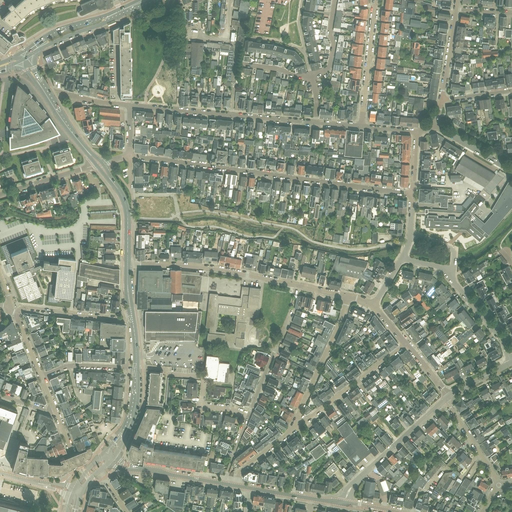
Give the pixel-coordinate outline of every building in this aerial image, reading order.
[(40,5),(41,7),(43,6),(46,5),(45,3),(48,2),(47,0),(21,0),(15,6),(14,6),(15,3),(13,1),(8,6),(6,7),(8,10),(10,9),(11,10),(2,18),(14,28),(16,26),(16,25),(14,24),(19,20),(21,21),(25,17),(23,16),(28,11),(30,13),(35,10),(34,8),(40,5)] [(93,0),(90,0),(80,5),(82,9),(80,10),(79,11),(79,12),(79,13),(79,14),(80,14),(80,15),(81,15),(82,15),(89,12),(97,8),(98,8),(93,0)] [(104,9),(106,8),(103,0),(93,0),(98,8),(97,8),(98,9),(100,8),(100,9),(104,8),(104,9)] [(103,0),(106,8),(107,9),(113,6),(111,0),(103,0)] [(234,11),(233,17),(241,18),(247,19),(250,1),(245,0),(244,0),(241,0),(239,12),(234,11)] [(404,13),(412,15),(413,10),(407,9),(408,7),(408,2),(408,1),(406,0),(405,0),(405,5),(404,12),(404,13)] [(451,2),(446,2),(436,1),(436,4),(439,4),(439,8),(451,9),(451,2)] [(398,4),(393,4),(386,3),(385,8),(392,9),(392,7),(399,8),(399,11),(401,11),(403,11),(404,12),(405,5),(401,4),(398,4)] [(450,13),(445,13),(439,12),(437,11),(436,15),(439,15),(438,18),(449,20),(450,13)] [(412,16),(412,15),(404,13),(403,18),(403,24),(427,28),(428,24),(423,23),(420,23),(421,21),(421,20),(411,19),(412,16)] [(473,17),(461,15),(460,22),(468,23),(468,25),(471,25),(473,17)] [(233,20),(232,25),(240,26),(238,34),(244,35),(246,23),(240,22),(241,21),(233,20)] [(119,28),(119,27),(115,28),(112,30),(112,31),(113,31),(113,43),(119,43),(120,97),(131,97),(131,90),(129,90),(129,87),(131,87),(131,80),(129,80),(129,77),(131,77),(131,70),(130,70),(129,70),(128,67),(131,67),(130,60),(130,61),(128,61),(128,58),(130,58),(130,51),(128,51),(128,48),(130,48),(130,41),(128,41),(128,38),(130,38),(130,26),(131,26),(131,22),(127,23),(123,25),(123,28),(121,28),(119,28)] [(448,24),(443,24),(440,23),(440,26),(434,25),(433,29),(439,30),(439,31),(447,32),(448,24)] [(466,30),(466,27),(458,26),(457,32),(469,34),(469,35),(472,35),(473,31),(466,30)] [(105,48),(104,50),(107,49),(106,43),(108,42),(106,39),(108,38),(108,31),(106,32),(106,31),(99,34),(103,44),(105,48)] [(19,37),(17,32),(12,35),(13,38),(11,42),(0,32),(0,50),(3,53),(9,47),(23,41),(24,40),(24,39),(25,39),(25,38),(24,38),(24,37),(24,36),(23,36),(22,36),(21,36),(19,37)] [(103,51),(104,50),(105,48),(103,44),(99,34),(95,36),(97,40),(99,46),(101,45),(103,51)] [(97,43),(96,41),(94,36),(90,38),(95,49),(95,54),(98,52),(95,45),(97,43)] [(445,46),(446,40),(429,37),(429,39),(437,41),(437,44),(445,46)] [(95,58),(95,54),(95,49),(90,38),(85,40),(88,47),(91,46),(92,50),(93,58),(95,58)] [(87,47),(86,44),(84,39),(79,41),(85,56),(88,54),(85,48),(87,47)] [(464,41),(461,40),(456,39),(455,46),(467,48),(468,45),(463,44),(464,41)] [(83,57),(85,56),(79,41),(73,44),(76,51),(80,49),(83,57)] [(185,51),(186,51),(191,51),(191,57),(191,66),(198,67),(202,67),(204,44),(192,42),(192,43),(179,43),(178,51),(185,51)] [(231,45),(230,45),(207,42),(207,46),(212,47),(221,48),(230,49),(226,80),(230,81),(232,69),(233,61),(234,49),(234,48),(234,47),(233,47),(233,46),(232,46),(232,45),(231,45)] [(75,51),(74,49),(72,44),(66,47),(67,48),(70,56),(70,55),(72,55),(73,56),(76,55),(75,51)] [(72,58),(70,55),(70,56),(67,48),(61,50),(65,59),(67,58),(68,60),(72,58)] [(483,53),(484,58),(489,57),(498,56),(498,51),(492,52),(491,50),(483,49),(483,53)] [(59,50),(51,53),(54,61),(55,61),(58,60),(59,64),(64,62),(61,54),(59,51),(59,50)] [(299,56),(295,52),(290,50),(287,58),(290,59),(291,58),(293,61),(299,56)] [(56,65),(57,65),(55,61),(54,61),(51,53),(46,55),(46,57),(45,57),(49,68),(53,66),(56,72),(59,70),(56,65)] [(442,66),(443,60),(434,58),(434,62),(425,61),(425,56),(415,55),(414,62),(420,63),(442,66)] [(305,65),(305,64),(304,65),(303,59),(299,56),(293,61),(296,63),(294,64),(295,67),(305,65)] [(320,61),(312,63),(311,63),(312,69),(322,67),(320,61)] [(471,67),(471,64),(461,62),(461,63),(455,62),(455,65),(454,66),(454,67),(454,68),(454,69),(459,69),(459,72),(463,72),(465,72),(468,73),(468,71),(468,72),(465,71),(465,69),(466,69),(466,67),(470,67),(469,71),(471,71),(471,67)] [(441,72),(442,66),(420,63),(420,65),(433,67),(432,71),(441,72)] [(306,71),(305,65),(295,67),(296,73),(306,71)] [(499,87),(498,75),(497,68),(493,68),(495,78),(494,78),(495,79),(491,80),(492,88),(499,87)] [(264,71),(263,75),(262,78),(268,79),(268,75),(271,75),(271,71),(264,71)] [(465,72),(463,72),(459,72),(459,74),(454,73),(453,77),(452,77),(452,80),(452,81),(458,82),(459,77),(463,78),(463,75),(465,76),(465,72)] [(90,95),(88,75),(82,74),(82,77),(81,77),(81,79),(80,79),(80,84),(78,84),(78,92),(90,95)] [(405,82),(404,88),(419,90),(425,91),(437,93),(438,87),(430,86),(430,89),(423,88),(423,86),(417,86),(417,83),(409,82),(409,75),(397,74),(396,81),(405,82)] [(421,76),(420,81),(431,82),(430,82),(431,82),(430,86),(438,87),(439,79),(421,76)] [(470,90),(470,84),(469,81),(467,81),(467,84),(466,84),(466,88),(460,87),(460,84),(452,83),(452,84),(451,84),(451,85),(451,86),(451,89),(465,91),(465,90),(470,90)] [(7,134),(7,137),(10,137),(10,148),(20,145),(21,148),(29,145),(28,143),(35,142),(35,143),(39,142),(39,140),(45,138),(45,140),(49,139),(49,137),(59,133),(49,117),(41,108),(34,100),(27,93),(17,84),(16,89),(14,94),(12,94),(11,98),(13,98),(12,105),(11,105),(10,109),(12,109),(11,115),(9,115),(9,119),(10,119),(10,127),(10,128),(7,128),(7,134)] [(101,98),(104,86),(102,85),(101,90),(98,89),(96,97),(101,98)] [(395,88),(392,88),(387,87),(386,94),(386,95),(394,96),(395,88)] [(291,103),(292,94),(293,90),(288,89),(287,100),(289,100),(288,107),(285,106),(283,115),(289,115),(291,103)] [(436,99),(437,93),(425,91),(419,90),(419,94),(424,94),(429,94),(429,98),(436,99)] [(239,101),(238,107),(241,108),(242,109),(243,109),(244,108),(245,108),(246,97),(247,97),(247,93),(246,93),(245,92),(243,92),(242,92),(239,92),(239,97),(240,97),(239,101)] [(305,98),(304,98),(303,108),(304,108),(303,114),(307,114),(308,114),(308,115),(309,115),(310,115),(310,114),(311,114),(312,108),(308,107),(308,99),(311,99),(312,93),(306,92),(305,98)] [(270,114),(271,105),(273,96),(273,95),(268,94),(267,100),(266,100),(266,105),(265,113),(270,114)] [(491,107),(490,104),(490,99),(483,100),(484,108),(489,108),(489,113),(491,112),(491,108),(491,107)] [(503,99),(496,100),(497,108),(502,107),(502,112),(508,111),(506,103),(504,103),(503,99)] [(352,118),(352,116),(356,116),(357,104),(354,104),(354,106),(351,105),(351,102),(348,101),(346,118),(349,118),(349,119),(351,119),(351,118),(352,118)] [(415,104),(414,110),(417,110),(424,111),(425,102),(421,101),(414,101),(414,104),(415,104)] [(400,116),(400,110),(401,110),(401,105),(397,104),(396,113),(393,112),(392,124),(399,125),(400,116)] [(476,115),(474,115),(473,112),(472,104),(465,105),(466,112),(467,121),(472,120),(473,124),(477,123),(476,115)] [(120,127),(119,110),(99,108),(99,122),(104,122),(104,125),(111,126),(114,126),(120,127)] [(84,112),(76,114),(77,119),(92,116),(90,111),(87,111),(84,112)] [(413,118),(412,126),(415,126),(418,127),(418,122),(419,118),(420,118),(421,111),(417,111),(416,118),(413,118)] [(91,119),(82,120),(85,132),(93,130),(93,129),(96,128),(95,123),(92,124),(91,119)] [(249,136),(250,130),(253,130),(254,122),(248,122),(248,125),(247,126),(247,129),(246,129),(245,135),(249,136)] [(263,123),(257,122),(257,130),(256,130),(255,136),(258,136),(259,131),(263,131),(263,123)] [(494,139),(498,139),(497,134),(501,133),(500,128),(500,125),(493,126),(494,131),(487,132),(488,139),(494,138),(494,139)] [(153,126),(153,128),(152,133),(162,134),(163,131),(156,130),(157,127),(153,126)] [(312,140),(312,143),(311,147),(315,148),(315,143),(315,142),(323,142),(323,141),(323,140),(324,138),(324,134),(319,134),(320,130),(319,130),(318,129),(317,129),(316,130),(313,129),(312,140)] [(92,137),(91,139),(91,140),(92,140),(96,143),(95,144),(97,145),(98,144),(99,145),(102,140),(105,135),(101,133),(102,132),(100,130),(99,132),(98,131),(94,137),(93,137),(92,137)] [(364,132),(360,131),(349,131),(349,132),(346,132),(344,156),(346,156),(350,156),(352,157),(355,157),(362,158),(362,155),(362,152),(364,132)] [(439,143),(442,142),(444,138),(437,134),(437,133),(430,135),(433,147),(439,146),(439,143)] [(151,146),(150,154),(157,155),(158,140),(159,137),(159,134),(156,134),(155,141),(156,141),(155,146),(151,146)] [(167,135),(162,134),(159,134),(159,137),(158,140),(157,155),(163,155),(164,148),(160,147),(161,142),(161,138),(167,138),(167,135)] [(116,135),(114,147),(114,148),(118,148),(118,147),(122,148),(124,139),(123,139),(123,136),(120,135),(120,136),(116,135)] [(405,142),(411,143),(411,136),(402,135),(399,135),(396,135),(395,142),(403,143),(405,142)] [(389,142),(387,142),(388,137),(382,136),(381,140),(381,144),(381,147),(389,148),(389,142)] [(172,157),(173,144),(174,140),(171,139),(170,148),(166,148),(165,156),(172,157)] [(216,155),(217,151),(218,141),(215,141),(213,154),(209,154),(208,162),(212,162),(213,161),(215,162),(216,154),(216,155)] [(442,147),(440,150),(446,154),(448,151),(452,145),(446,141),(442,147)] [(233,143),(230,142),(228,154),(230,154),(229,162),(229,163),(236,164),(236,163),(237,155),(233,155),(233,150),(231,150),(231,148),(232,147),(233,143)] [(185,159),(187,146),(185,145),(184,150),(180,150),(179,158),(185,159)] [(453,155),(457,148),(452,145),(448,151),(453,155)] [(69,146),(52,151),(57,167),(73,162),(69,146)] [(258,159),(257,159),(256,165),(259,165),(259,166),(265,167),(266,159),(262,158),(263,153),(262,153),(262,149),(259,148),(258,152),(259,152),(258,159)] [(457,148),(453,155),(456,156),(455,159),(457,160),(453,165),(457,167),(461,160),(458,158),(462,151),(457,148)] [(457,167),(455,169),(466,176),(468,177),(471,179),(473,180),(475,181),(477,182),(480,184),(482,185),(485,187),(496,174),(464,155),(461,160),(457,167)] [(37,156),(21,161),(26,176),(42,171),(37,156)] [(364,158),(362,158),(355,157),(355,160),(355,161),(354,168),(353,172),(354,172),(353,181),(361,182),(361,177),(358,176),(359,172),(359,170),(360,170),(363,169),(364,165),(363,165),(364,158)] [(288,165),(287,172),(293,173),(295,166),(296,159),(293,159),(292,165),(288,165)] [(280,171),(281,172),(282,172),(283,171),(284,171),(285,161),(278,160),(277,170),(280,171)] [(135,177),(135,183),(146,183),(149,183),(149,175),(144,175),(144,163),(137,162),(135,163),(135,175),(135,177)] [(298,165),(297,169),(298,169),(298,173),(304,174),(305,166),(302,165),(302,164),(299,164),(299,165),(298,165)] [(340,172),(337,171),(336,179),(342,180),(344,170),(345,165),(341,165),(340,172)] [(353,172),(354,168),(350,168),(350,173),(345,172),(344,180),(351,181),(352,173),(353,174),(353,172)] [(190,178),(192,178),(193,178),(195,171),(194,170),(193,170),(192,170),(191,170),(188,170),(186,182),(189,182),(190,178)] [(205,184),(204,184),(204,180),(208,180),(209,172),(203,171),(201,185),(200,195),(203,195),(205,184)] [(216,193),(217,188),(218,182),(222,182),(223,174),(217,173),(214,193),(216,193)] [(238,176),(232,175),(230,192),(229,196),(231,197),(233,184),(237,184),(238,176)] [(242,185),(246,186),(247,177),(241,176),(240,185),(239,185),(238,191),(236,201),(240,202),(241,191),(242,185)] [(255,178),(249,177),(247,191),(251,192),(252,186),(254,186),(255,178)] [(73,194),(74,194),(76,201),(79,200),(77,193),(81,192),(81,191),(83,191),(83,188),(83,185),(82,185),(80,179),(78,180),(74,181),(73,182),(77,193),(73,194)] [(275,198),(276,198),(277,189),(280,190),(281,182),(275,181),(273,189),(272,189),(271,204),(274,204),(275,198)] [(438,218),(438,216),(428,215),(428,216),(427,218),(426,218),(426,227),(460,229),(463,229),(465,229),(466,230),(473,235),(480,241),(484,236),(483,235),(485,232),(489,235),(511,207),(511,182),(509,181),(491,211),(494,213),(485,224),(473,214),(479,207),(474,203),(460,219),(455,219),(455,217),(449,216),(449,218),(438,218)] [(290,183),(284,182),(283,187),(282,187),(281,196),(284,196),(285,191),(289,191),(290,183)] [(61,193),(62,197),(70,194),(66,183),(63,185),(62,184),(60,185),(59,186),(60,189),(59,189),(60,190),(61,193)] [(301,184),(294,183),(294,187),(293,187),(292,192),(293,192),(293,197),(295,197),(296,195),(300,195),(301,184)] [(307,186),(304,185),(303,190),(302,190),(301,198),(304,199),(305,194),(309,194),(310,186),(309,186),(309,185),(307,185),(307,186)] [(60,196),(58,196),(57,196),(55,188),(56,187),(54,186),(53,187),(49,188),(52,197),(54,202),(56,202),(56,203),(57,205),(60,204),(60,206),(63,205),(61,200),(60,196)] [(314,207),(316,196),(319,196),(320,188),(320,187),(319,187),(318,187),(317,187),(314,187),(313,195),(311,195),(309,206),(314,207)] [(54,202),(52,197),(49,188),(44,190),(47,199),(48,201),(48,204),(51,203),(51,204),(54,203),(54,202)] [(334,206),(334,204),(335,197),(337,198),(339,190),(332,189),(331,197),(332,197),(331,206),(334,206)] [(453,204),(448,204),(448,199),(452,199),(452,196),(448,196),(448,195),(432,195),(432,189),(420,189),(419,201),(441,202),(440,207),(447,207),(447,210),(452,210),(453,210),(453,204)] [(49,206),(48,204),(48,201),(47,199),(44,190),(40,191),(39,193),(42,204),(45,203),(46,207),(49,206)] [(346,202),(347,198),(348,191),(341,190),(341,195),(340,195),(339,201),(339,203),(342,203),(342,202),(346,202)] [(34,209),(35,209),(35,211),(36,210),(37,209),(36,206),(37,206),(37,204),(39,204),(36,192),(30,194),(31,197),(34,209)] [(77,206),(76,201),(74,194),(70,195),(71,196),(69,197),(70,201),(71,201),(73,208),(77,206)] [(35,211),(35,209),(34,209),(31,197),(21,200),(23,206),(27,205),(27,208),(25,208),(26,211),(30,211),(29,210),(31,209),(32,213),(36,212),(35,211)] [(384,199),(380,199),(380,198),(374,197),(373,209),(375,209),(376,209),(377,209),(377,208),(378,206),(380,207),(381,206),(383,206),(384,199)] [(103,233),(103,237),(99,237),(99,240),(102,240),(102,243),(112,243),(112,240),(115,240),(115,233),(103,233)] [(177,244),(176,256),(181,256),(181,250),(181,242),(184,242),(185,235),(182,235),(182,239),(180,239),(180,244),(177,244)] [(1,246),(1,247),(6,259),(7,261),(8,263),(8,264),(9,266),(8,267),(9,267),(10,270),(11,271),(11,272),(12,275),(13,275),(13,276),(30,269),(34,280),(35,280),(37,279),(35,274),(37,274),(36,269),(35,267),(36,267),(36,266),(34,263),(36,262),(33,257),(36,256),(28,236),(2,246),(1,246)] [(102,248),(102,252),(102,254),(108,254),(109,251),(115,251),(115,245),(106,244),(106,248),(102,248)] [(165,251),(165,252),(161,252),(161,249),(158,249),(157,249),(157,254),(157,255),(161,255),(160,260),(169,260),(169,249),(167,249),(167,250),(166,250),(165,251)] [(269,259),(270,251),(267,250),(265,259),(264,258),(263,264),(260,264),(259,272),(265,273),(267,265),(266,265),(267,259),(269,259)] [(313,268),(310,267),(308,277),(315,278),(316,272),(321,273),(323,263),(324,260),(325,253),(319,252),(317,260),(319,261),(319,262),(318,267),(314,266),(313,268)] [(252,258),(248,257),(246,266),(252,267),(253,261),(257,262),(258,255),(253,254),(252,258)] [(98,263),(102,263),(108,265),(108,261),(115,261),(115,255),(105,255),(105,256),(104,256),(103,257),(103,259),(98,259),(98,263)] [(273,275),(276,260),(277,256),(275,256),(273,266),(269,265),(267,273),(273,275)] [(362,277),(363,274),(364,271),(368,263),(337,256),(331,272),(337,273),(341,274),(341,275),(343,275),(361,279),(362,277)] [(36,267),(35,267),(36,269),(40,267),(42,268),(57,269),(56,284),(55,291),(49,290),(49,296),(48,302),(60,303),(60,297),(71,299),(76,260),(59,258),(58,263),(53,263),(49,262),(49,261),(45,261),(43,261),(43,265),(40,265),(36,266),(36,267)] [(364,271),(363,274),(368,277),(373,281),(375,278),(378,280),(384,269),(381,267),(384,263),(377,259),(374,263),(375,264),(378,266),(376,269),(373,273),(372,276),(370,274),(364,271)] [(86,277),(87,277),(88,278),(119,284),(120,269),(113,269),(80,262),(79,275),(86,277)] [(292,279),(295,266),(295,265),(293,265),(293,263),(290,262),(288,269),(286,277),(292,279)] [(463,273),(465,278),(483,267),(485,266),(484,263),(479,266),(478,265),(470,271),(469,269),(463,273)] [(308,277),(310,267),(304,266),(301,275),(308,277)] [(506,284),(511,281),(511,280),(511,279),(511,278),(511,274),(510,270),(510,269),(509,267),(508,267),(508,266),(502,269),(508,280),(505,282),(506,284)] [(483,267),(465,278),(466,280),(466,281),(466,282),(467,282),(468,282),(468,283),(475,279),(477,278),(481,275),(479,273),(485,270),(483,267)] [(13,276),(12,276),(14,280),(14,281),(15,281),(15,280),(23,299),(27,298),(28,301),(41,295),(40,292),(39,290),(41,289),(40,285),(38,286),(35,280),(34,280),(30,269),(13,276)] [(139,273),(139,290),(147,290),(181,293),(181,273),(181,270),(171,270),(171,271),(169,271),(169,270),(156,270),(142,270),(139,273)] [(411,284),(414,284),(415,279),(415,277),(413,276),(414,272),(405,271),(403,281),(411,282),(411,284)] [(424,284),(426,273),(420,272),(418,279),(422,279),(422,283),(424,284)] [(181,273),(181,293),(200,294),(201,292),(203,276),(203,275),(200,275),(181,273)] [(341,281),(343,275),(341,275),(341,274),(337,273),(336,280),(334,288),(340,289),(342,282),(341,281)] [(426,273),(424,284),(427,285),(429,285),(426,289),(428,291),(433,285),(434,285),(431,282),(431,281),(432,281),(433,274),(426,273)] [(363,274),(362,277),(366,280),(368,280),(362,290),(365,291),(369,294),(375,284),(372,282),(373,281),(368,277),(363,274)] [(415,279),(414,284),(413,288),(413,289),(416,289),(419,293),(421,296),(422,292),(422,291),(418,286),(419,280),(415,279)] [(482,298),(487,294),(482,284),(484,282),(483,280),(477,283),(478,285),(476,287),(482,298)] [(440,295),(447,289),(446,289),(447,288),(446,286),(444,286),(442,284),(442,283),(436,288),(435,288),(435,287),(433,285),(428,291),(426,293),(430,296),(433,292),(437,298),(440,295)] [(230,298),(230,297),(218,295),(218,294),(210,293),(206,327),(210,327),(209,333),(208,333),(207,341),(224,343),(225,340),(236,341),(236,346),(244,347),(245,338),(246,332),(247,323),(246,323),(247,316),(254,317),(255,308),(258,309),(261,288),(250,287),(242,287),(241,299),(230,298)] [(413,297),(419,293),(416,289),(413,289),(413,288),(409,291),(412,297),(413,297)] [(438,309),(446,302),(445,300),(446,299),(451,294),(451,293),(450,292),(449,292),(447,289),(440,295),(437,298),(439,300),(439,302),(440,304),(438,305),(439,306),(437,307),(438,309)] [(138,307),(138,308),(172,308),(172,302),(176,302),(176,300),(181,300),(200,301),(200,294),(181,293),(147,290),(139,290),(138,290),(138,291),(138,307)] [(412,297),(409,291),(402,296),(405,301),(412,297)] [(492,310),(498,306),(492,296),(494,294),(493,292),(487,294),(482,298),(487,295),(488,297),(486,299),(492,310)] [(77,309),(84,310),(84,301),(85,302),(86,294),(82,293),(81,301),(78,301),(77,309)] [(100,303),(99,311),(105,312),(106,307),(110,307),(111,300),(111,295),(109,295),(108,300),(105,299),(104,303),(100,303)] [(112,300),(111,310),(118,311),(119,300),(118,300),(119,295),(116,295),(116,300),(112,300)] [(295,308),(299,309),(299,305),(305,306),(307,297),(300,296),(299,300),(296,300),(295,308)] [(307,297),(305,306),(310,307),(309,312),(313,312),(314,305),(312,305),(313,299),(307,297)] [(452,313),(456,310),(455,310),(457,309),(456,307),(459,304),(455,299),(448,305),(449,307),(450,306),(453,309),(451,311),(452,313)] [(317,306),(314,305),(313,312),(317,313),(318,309),(323,310),(325,301),(318,300),(317,306)] [(398,306),(402,303),(400,300),(392,307),(390,304),(383,309),(387,314),(398,306)] [(325,301),(323,310),(322,313),(335,315),(337,310),(333,309),(330,309),(331,307),(332,303),(325,301)] [(391,319),(398,314),(396,311),(401,307),(402,308),(409,303),(407,301),(405,302),(402,303),(398,306),(387,314),(391,319)] [(502,322),(508,318),(502,308),(504,306),(503,304),(498,306),(492,310),(497,307),(498,309),(496,311),(500,318),(499,319),(500,321),(501,321),(502,322)] [(356,319),(360,310),(355,308),(352,314),(355,316),(354,319),(356,319)] [(405,317),(399,321),(403,327),(412,320),(410,318),(414,315),(411,309),(403,315),(405,317)] [(468,315),(468,316),(469,315),(464,309),(458,314),(463,320),(468,315)] [(360,310),(356,319),(358,320),(359,318),(363,319),(366,313),(360,310)] [(202,311),(198,311),(142,311),(146,311),(146,340),(194,341),(195,341),(199,341),(202,311)] [(40,315),(24,313),(23,314),(27,324),(30,323),(32,326),(42,322),(41,318),(34,320),(33,318),(33,317),(37,317),(37,316),(40,317),(40,315)] [(379,321),(378,320),(378,319),(375,315),(374,315),(374,316),(370,322),(371,324),(368,326),(370,329),(379,321)] [(467,331),(469,329),(472,327),(471,326),(475,323),(473,319),(472,320),(468,316),(468,315),(463,320),(467,325),(464,327),(467,331)] [(511,334),(511,333),(511,319),(511,320),(511,319),(511,316),(508,318),(502,322),(507,319),(509,322),(506,323),(511,334)] [(70,321),(70,318),(57,317),(56,324),(62,325),(61,331),(68,332),(70,321)] [(70,329),(69,335),(73,335),(74,330),(76,330),(77,323),(78,323),(78,319),(71,318),(70,329)] [(306,323),(303,322),(294,318),(292,322),(304,326),(306,323)] [(347,318),(345,323),(355,328),(356,326),(353,324),(354,323),(356,324),(358,325),(360,322),(354,319),(353,321),(347,318)] [(77,323),(76,330),(79,330),(78,335),(83,335),(84,320),(78,319),(78,323),(77,323)] [(5,334),(16,330),(13,321),(11,320),(0,329),(0,336),(1,336),(5,334)] [(333,329),(335,325),(325,320),(323,325),(326,326),(333,329)] [(27,324),(30,332),(37,329),(36,327),(43,324),(45,323),(45,321),(42,322),(32,326),(30,323),(27,324)] [(373,333),(382,325),(381,324),(381,323),(380,321),(379,322),(379,321),(370,329),(371,331),(373,333)] [(99,328),(100,329),(99,336),(106,337),(106,336),(109,337),(123,337),(123,335),(125,335),(125,324),(100,322),(99,328)] [(409,334),(420,325),(419,323),(414,327),(412,324),(406,329),(409,334)] [(326,326),(323,325),(320,324),(319,326),(317,326),(317,327),(321,329),(331,334),(333,329),(326,326)] [(379,334),(386,329),(385,329),(385,328),(384,326),(383,327),(382,325),(373,333),(374,334),(378,332),(379,334)] [(412,338),(419,333),(417,330),(422,327),(420,325),(409,334),(412,338)] [(290,327),(288,331),(298,336),(300,331),(290,327)] [(317,327),(316,327),(315,330),(320,332),(319,334),(329,338),(331,334),(321,329),(317,327)] [(349,334),(350,331),(343,327),(340,333),(348,336),(350,337),(351,336),(349,334)] [(33,339),(41,336),(40,332),(44,330),(43,328),(39,330),(30,333),(33,339)] [(439,338),(444,334),(440,328),(434,332),(439,338)] [(480,341),(484,338),(482,337),(485,334),(482,330),(481,328),(480,328),(474,333),(477,336),(476,337),(480,341)] [(427,334),(425,331),(424,329),(419,333),(412,338),(416,342),(427,334)] [(10,339),(19,335),(16,330),(5,334),(1,336),(2,338),(6,336),(7,339),(8,340),(10,339)] [(464,338),(466,341),(474,334),(472,331),(464,338)] [(316,338),(327,343),(329,338),(319,334),(314,332),(313,334),(317,336),(316,338)] [(347,338),(348,336),(340,333),(336,342),(341,344),(343,340),(345,341),(347,338)] [(380,337),(386,345),(391,351),(399,345),(390,334),(387,336),(385,333),(380,337)] [(445,343),(449,340),(444,334),(439,338),(444,344),(445,343)] [(7,347),(21,341),(19,335),(10,339),(8,340),(7,339),(5,341),(6,343),(6,344),(7,347)] [(449,340),(453,345),(459,341),(454,335),(449,340)] [(48,336),(46,337),(42,339),(41,336),(33,339),(35,344),(43,341),(49,339),(48,336)] [(299,341),(296,340),(286,336),(285,339),(298,345),(299,341)] [(123,337),(109,337),(109,342),(109,349),(124,350),(125,337),(123,337)] [(374,354),(379,360),(389,352),(384,346),(386,345),(380,337),(377,339),(376,340),(378,343),(377,343),(381,348),(374,354)] [(325,347),(327,343),(316,338),(314,343),(318,345),(318,344),(325,347)] [(423,352),(429,346),(427,344),(429,342),(427,339),(422,343),(423,344),(419,347),(421,349),(421,350),(422,351),(423,352)] [(449,348),(453,345),(449,340),(445,343),(449,348)] [(14,350),(23,347),(21,341),(7,347),(8,349),(12,347),(13,346),(14,350)] [(351,345),(350,343),(348,341),(342,347),(345,351),(349,349),(348,348),(351,345)] [(38,351),(50,346),(49,344),(45,346),(43,343),(36,346),(38,351)] [(314,343),(312,347),(323,352),(325,347),(318,344),(318,345),(314,343)] [(430,354),(431,354),(436,350),(434,348),(435,347),(433,344),(429,347),(429,346),(423,352),(423,353),(424,354),(425,354),(427,356),(430,354)] [(38,351),(40,357),(48,354),(46,350),(51,349),(50,346),(38,351)] [(321,357),(323,352),(312,347),(310,352),(314,354),(321,357)] [(376,359),(368,349),(367,350),(364,347),(361,348),(363,351),(372,362),(373,361),(373,362),(374,362),(376,360),(375,359),(376,359)] [(20,356),(26,353),(24,348),(11,353),(12,356),(13,359),(21,356),(20,356)] [(83,361),(124,363),(124,350),(112,349),(112,355),(105,354),(105,349),(95,349),(95,354),(88,354),(88,348),(83,348),(83,350),(83,361)] [(282,349),(280,354),(288,358),(290,353),(284,350),(282,349)] [(441,356),(432,363),(433,365),(433,366),(434,367),(435,368),(441,364),(439,361),(446,356),(446,357),(452,352),(450,349),(442,355),(440,356),(441,356)] [(499,356),(496,349),(489,353),(492,359),(493,359),(496,358),(496,357),(499,356)] [(412,365),(416,363),(406,350),(400,355),(406,363),(409,361),(412,365)] [(484,357),(485,357),(487,355),(484,350),(481,352),(482,353),(481,354),(482,358),(476,361),(479,366),(480,367),(482,365),(482,364),(487,362),(484,357)] [(253,359),(258,361),(257,364),(263,367),(264,363),(266,364),(269,357),(266,356),(267,353),(256,351),(253,359)] [(368,365),(372,362),(363,351),(361,352),(363,354),(361,356),(368,365)] [(20,365),(29,361),(26,353),(20,356),(21,356),(13,359),(14,361),(18,360),(20,365)] [(43,364),(51,361),(50,357),(54,356),(53,353),(48,355),(41,358),(43,364)] [(440,356),(442,355),(440,353),(436,356),(434,353),(428,358),(428,359),(429,361),(430,361),(432,363),(441,356),(440,356)] [(366,366),(363,362),(357,354),(355,356),(356,358),(356,359),(355,361),(357,363),(356,363),(362,370),(362,369),(363,369),(365,368),(365,367),(366,366)] [(214,378),(213,381),(227,382),(228,371),(229,371),(230,364),(219,362),(220,356),(207,355),(205,377),(214,378)] [(316,366),(318,361),(308,356),(307,359),(310,361),(310,363),(309,363),(316,366)] [(332,356),(330,358),(332,361),(337,367),(340,365),(336,360),(332,356)] [(397,357),(397,358),(395,360),(404,371),(408,376),(410,374),(402,364),(404,363),(399,356),(399,357),(398,356),(397,357)] [(275,365),(284,369),(288,359),(285,358),(283,361),(277,359),(275,362),(276,362),(275,365)] [(467,362),(469,364),(464,367),(467,373),(475,368),(472,363),(474,362),(473,359),(467,362)] [(46,370),(58,365),(57,363),(55,363),(54,360),(51,361),(43,364),(46,370)] [(391,362),(391,363),(396,369),(398,368),(402,373),(404,371),(395,360),(393,361),(392,361),(391,362)] [(309,363),(310,363),(306,361),(305,364),(301,362),(300,364),(304,367),(304,366),(307,367),(307,368),(314,371),(316,366),(309,363)] [(306,368),(301,366),(294,363),(293,365),(305,371),(303,374),(311,378),(313,372),(306,369),(306,368)] [(394,370),(392,367),(389,363),(384,367),(393,378),(395,381),(398,379),(396,376),(395,377),(391,372),(394,370)] [(20,375),(21,375),(33,370),(31,366),(30,364),(21,368),(18,369),(20,375)] [(348,367),(356,378),(361,374),(356,367),(354,368),(351,364),(349,365),(348,367)] [(447,367),(446,364),(437,369),(439,372),(447,367)] [(280,379),(284,369),(275,365),(274,368),(273,368),(272,371),(278,374),(277,378),(280,379)] [(349,383),(346,379),(343,375),(341,377),(338,374),(334,369),(335,369),(332,365),(329,367),(331,369),(336,376),(344,386),(349,383)] [(351,381),(356,378),(348,367),(346,368),(349,372),(346,375),(351,381)] [(391,380),(393,378),(384,367),(379,371),(384,377),(387,375),(391,380)] [(254,374),(255,371),(248,368),(245,373),(250,375),(248,379),(257,382),(258,380),(259,380),(260,377),(259,377),(260,376),(254,374)] [(450,371),(454,378),(460,375),(456,368),(450,371)] [(334,382),(336,386),(340,390),(344,386),(336,376),(331,369),(328,372),(329,373),(333,377),(331,379),(334,382)] [(26,380),(35,376),(34,374),(33,370),(21,375),(23,379),(26,378),(26,380)] [(163,371),(161,371),(161,373),(149,372),(147,403),(163,405),(163,402),(159,402),(161,375),(163,375),(163,371)] [(448,382),(454,378),(450,371),(444,375),(448,382)] [(382,380),(380,377),(377,373),(371,377),(380,388),(381,389),(385,385),(387,388),(390,386),(385,380),(383,382),(381,380),(382,380)] [(52,385),(59,382),(58,379),(62,377),(61,374),(50,379),(50,380),(52,385)] [(310,379),(306,377),(303,376),(301,379),(296,377),(295,380),(307,385),(310,379)] [(9,392),(12,384),(7,382),(9,378),(6,377),(2,389),(9,392)] [(379,389),(380,388),(371,377),(363,384),(368,390),(367,391),(370,395),(373,393),(370,389),(375,385),(379,389)] [(275,381),(270,378),(267,384),(277,388),(278,383),(280,384),(282,381),(277,378),(275,381)] [(27,390),(39,385),(36,379),(28,382),(30,386),(26,388),(27,388),(27,390)] [(188,389),(197,390),(198,383),(191,382),(191,379),(184,379),(183,385),(188,386),(188,389)] [(256,385),(257,382),(248,379),(247,382),(242,381),(240,386),(247,389),(248,386),(255,388),(256,388),(257,385),(256,385)] [(64,387),(63,384),(65,383),(64,380),(59,382),(52,385),(54,391),(64,387)] [(305,391),(307,385),(295,380),(294,382),(299,384),(297,388),(305,391)] [(13,382),(12,384),(9,392),(14,394),(19,381),(17,381),(16,384),(13,382)] [(503,383),(501,384),(499,382),(492,386),(493,388),(491,389),(495,397),(500,394),(498,389),(502,387),(503,390),(506,397),(509,396),(507,391),(505,387),(503,383)] [(335,394),(332,390),(330,387),(326,383),(324,384),(326,386),(323,388),(324,391),(325,391),(329,398),(335,394)] [(427,391),(429,393),(434,398),(438,394),(433,389),(433,388),(433,387),(434,387),(432,384),(430,385),(427,388),(429,389),(427,391)] [(33,394),(41,391),(39,385),(27,390),(28,392),(31,390),(33,394)] [(56,396),(69,391),(67,386),(64,387),(54,391),(56,396)] [(402,390),(400,388),(399,386),(392,391),(396,396),(401,391),(402,390)] [(225,388),(221,387),(214,387),(214,390),(210,390),(209,396),(214,397),(214,398),(219,399),(219,397),(220,398),(220,394),(224,395),(225,388)] [(255,393),(247,390),(248,389),(243,388),(239,387),(238,389),(242,390),(241,393),(245,395),(253,398),(255,393)] [(275,391),(266,387),(264,393),(269,395),(268,398),(273,401),(276,396),(273,395),(275,391)] [(324,391),(323,388),(322,387),(320,388),(323,392),(319,395),(324,401),(329,398),(325,391),(324,391)] [(363,394),(361,391),(358,387),(353,391),(363,403),(365,402),(360,396),(363,394)] [(27,390),(27,388),(26,389),(22,388),(19,396),(26,398),(27,394),(28,394),(29,392),(28,392),(27,390)] [(304,394),(299,391),(292,388),(290,392),(295,394),(293,397),(300,401),(304,394)] [(498,402),(495,397),(493,394),(491,395),(487,388),(481,391),(482,394),(479,395),(481,399),(487,395),(489,399),(491,398),(494,404),(498,402)] [(197,397),(197,390),(188,389),(188,393),(183,393),(182,399),(189,399),(190,396),(197,397)] [(102,391),(96,390),(94,390),(94,395),(93,404),(86,409),(91,413),(95,414),(99,414),(101,414),(102,408),(103,396),(101,396),(101,394),(102,391)] [(59,402),(71,397),(69,391),(56,396),(59,402)] [(321,404),(323,402),(314,391),(313,394),(315,397),(311,400),(314,403),(315,402),(318,406),(319,405),(320,404),(321,404)] [(361,405),(363,403),(353,391),(349,394),(354,401),(357,399),(361,405)] [(32,394),(30,399),(44,405),(46,403),(42,393),(36,395),(32,394)] [(429,402),(434,398),(429,393),(424,397),(429,402)] [(511,394),(499,401),(501,404),(507,401),(507,400),(510,401),(511,399),(511,394)] [(266,404),(264,403),(267,397),(262,395),(258,403),(264,406),(266,404)] [(249,406),(251,402),(241,398),(235,396),(234,399),(242,402),(242,403),(249,406)] [(362,413),(351,400),(348,396),(343,399),(348,406),(350,404),(359,415),(362,413)] [(371,401),(375,407),(378,410),(390,401),(386,396),(378,402),(375,398),(371,401)] [(297,407),(300,401),(293,397),(291,401),(288,400),(287,402),(290,403),(289,406),(293,408),(294,405),(297,407)] [(471,400),(467,403),(465,404),(462,400),(456,404),(460,411),(468,405),(468,406),(470,408),(481,400),(479,397),(474,400),(473,400),(472,399),(471,400)] [(413,407),(409,403),(407,399),(404,401),(407,405),(408,407),(407,408),(409,411),(413,415),(416,419),(420,416),(420,415),(420,416),(413,408),(414,408),(413,407)] [(73,404),(73,402),(69,404),(67,400),(59,403),(61,409),(73,404)] [(193,407),(192,407),(192,404),(185,403),(186,400),(179,400),(179,404),(180,405),(183,405),(182,409),(183,409),(183,413),(189,411),(190,410),(192,410),(193,410),(193,407)] [(389,403),(394,410),(397,406),(392,400),(389,403)] [(429,408),(425,404),(423,401),(420,404),(416,400),(415,401),(424,412),(429,408)] [(61,409),(64,415),(72,411),(70,408),(77,405),(77,406),(79,406),(76,401),(73,402),(73,404),(61,409)] [(420,415),(424,412),(415,401),(413,402),(415,405),(413,407),(414,408),(413,408),(420,416),(420,415)] [(350,413),(347,408),(342,403),(340,405),(339,404),(338,405),(338,406),(337,407),(344,415),(346,414),(350,419),(353,416),(350,413)] [(7,440),(13,422),(15,418),(14,418),(17,410),(16,410),(14,409),(7,407),(6,407),(0,404),(0,448),(3,450),(4,448),(7,440)] [(255,409),(261,413),(264,409),(258,404),(255,409)] [(475,408),(474,406),(462,414),(463,416),(463,417),(464,418),(465,418),(465,419),(472,414),(470,412),(475,408)] [(202,454),(202,456),(200,456),(154,449),(155,443),(152,443),(155,424),(159,415),(160,416),(162,411),(159,410),(160,408),(146,407),(145,414),(130,447),(129,449),(129,452),(130,454),(131,457),(133,458),(133,459),(133,460),(144,462),(145,460),(147,460),(147,462),(156,463),(156,462),(162,462),(162,464),(171,466),(171,464),(177,465),(177,467),(186,468),(186,466),(192,467),(191,469),(198,470),(200,470),(203,470),(203,471),(204,471),(204,469),(206,457),(207,457),(207,455),(202,454)] [(338,415),(335,411),(332,407),(326,412),(330,418),(333,416),(334,418),(338,415)] [(372,415),(376,412),(378,410),(375,407),(369,411),(372,415)] [(292,417),(294,413),(283,408),(282,408),(282,409),(286,411),(284,414),(292,417)] [(255,410),(252,414),(259,418),(261,414),(255,410)] [(413,420),(410,416),(408,414),(405,410),(402,412),(404,414),(402,416),(409,424),(413,420)] [(372,415),(369,411),(367,412),(363,415),(367,420),(369,418),(372,415)] [(66,421),(82,414),(81,412),(74,414),(73,412),(64,415),(66,421)] [(199,427),(202,429),(203,425),(203,420),(200,420),(201,413),(194,412),(194,413),(193,413),(192,414),(191,416),(192,417),(194,417),(194,422),(200,422),(199,427)] [(372,415),(369,418),(373,422),(379,417),(376,412),(372,415)] [(498,412),(490,417),(492,421),(500,416),(498,412)] [(42,422),(45,415),(39,413),(36,422),(38,423),(36,429),(40,430),(45,424),(44,421),(42,422)] [(212,424),(213,414),(206,413),(206,416),(203,416),(203,420),(203,425),(207,426),(207,424),(212,424)] [(66,421),(68,426),(79,421),(78,419),(83,417),(82,414),(66,421)] [(219,414),(213,414),(212,424),(216,424),(216,426),(219,427),(221,421),(222,416),(219,416),(219,414)] [(258,422),(258,423),(260,419),(252,414),(251,418),(254,420),(258,422)] [(446,424),(449,421),(442,414),(438,419),(442,424),(440,426),(444,430),(448,427),(446,424)] [(46,426),(54,423),(53,419),(51,418),(45,415),(42,422),(44,421),(45,424),(46,426)] [(222,416),(221,421),(219,427),(222,427),(225,427),(226,424),(228,425),(231,416),(225,415),(225,417),(222,416)] [(331,423),(328,419),(325,415),(325,416),(324,416),(323,416),(323,417),(320,420),(325,427),(327,426),(328,428),(327,429),(329,432),(333,429),(329,424),(331,423)] [(231,416),(228,425),(232,426),(230,430),(236,432),(238,426),(234,425),(236,418),(231,416)] [(343,417),(335,423),(338,428),(347,421),(343,417)] [(478,423),(481,422),(484,420),(482,417),(479,419),(476,421),(474,417),(467,422),(468,422),(467,423),(468,425),(469,425),(471,428),(475,425),(478,424),(478,423)] [(278,419),(275,424),(280,426),(280,427),(282,428),(285,429),(288,424),(285,423),(286,421),(280,418),(279,419),(278,419)] [(401,424),(397,420),(395,418),(393,420),(391,418),(388,421),(393,426),(395,429),(401,424)] [(369,423),(367,420),(360,426),(358,427),(360,430),(369,423)] [(327,431),(325,429),(322,424),(321,425),(318,421),(315,423),(314,424),(313,425),(320,434),(323,431),(324,433),(327,431)] [(358,436),(354,431),(352,428),(347,421),(337,429),(342,435),(345,438),(338,444),(337,444),(341,449),(347,456),(354,465),(359,461),(358,460),(370,450),(367,447),(365,444),(358,436)] [(437,435),(440,433),(441,431),(439,428),(433,422),(430,426),(437,435)] [(47,431),(56,427),(54,423),(46,426),(47,429),(46,429),(43,431),(42,434),(44,435),(47,431)] [(71,432),(85,426),(87,426),(86,424),(84,424),(80,425),(79,423),(69,427),(71,432)] [(274,430),(272,427),(271,425),(269,426),(270,427),(278,437),(282,434),(277,428),(274,430)] [(71,432),(73,438),(82,435),(81,434),(84,433),(83,431),(86,429),(85,426),(71,432)] [(278,437),(270,427),(269,426),(268,428),(268,427),(265,429),(269,434),(274,440),(278,437)] [(384,433),(378,426),(375,430),(378,434),(388,445),(393,441),(385,433),(384,433)] [(433,438),(437,435),(430,426),(426,429),(431,435),(433,438)] [(354,431),(358,436),(363,433),(358,427),(354,431)] [(475,437),(486,430),(484,428),(480,431),(478,427),(471,431),(475,437)] [(483,435),(487,432),(487,433),(492,430),(490,427),(486,430),(475,437),(478,442),(485,438),(483,435)] [(49,440),(59,436),(56,428),(52,430),(53,433),(47,436),(47,437),(48,437),(49,440)] [(274,440),(269,434),(265,429),(261,432),(270,443),(274,440)] [(423,438),(426,440),(428,438),(430,441),(432,439),(428,434),(426,436),(420,429),(416,433),(421,440),(423,438)] [(335,441),(338,444),(345,438),(342,435),(338,430),(337,430),(337,431),(338,433),(339,433),(341,436),(335,441)] [(266,446),(270,443),(261,432),(262,432),(260,434),(261,436),(262,436),(264,438),(261,440),(266,446)] [(419,442),(421,440),(416,433),(411,437),(419,446),(420,447),(422,445),(419,442)] [(51,445),(61,441),(59,436),(49,440),(48,437),(47,437),(47,444),(51,443),(51,445)] [(316,439),(322,446),(325,444),(319,436),(316,438),(316,439)] [(449,448),(451,447),(457,440),(453,436),(448,441),(446,439),(444,442),(443,442),(439,446),(441,448),(445,444),(445,445),(449,448)] [(47,444),(47,437),(42,437),(40,440),(34,448),(34,453),(47,452),(47,451),(47,444)] [(76,445),(89,440),(88,437),(83,439),(82,437),(74,440),(76,445)] [(266,446),(261,440),(259,441),(256,437),(254,438),(262,449),(266,446)] [(303,444),(300,441),(297,437),(293,440),(302,452),(307,459),(309,457),(302,448),(301,449),(299,446),(303,444)] [(386,447),(382,443),(383,442),(378,437),(375,439),(378,442),(375,445),(381,452),(386,447)] [(221,447),(220,449),(221,450),(226,452),(227,449),(228,449),(229,450),(232,443),(219,438),(218,441),(219,442),(220,442),(219,445),(221,447)] [(258,452),(262,449),(254,438),(252,440),(255,444),(253,446),(255,448),(258,452)] [(494,443),(498,440),(496,438),(488,444),(486,440),(480,444),(483,450),(494,443)] [(316,459),(326,451),(322,446),(316,439),(317,439),(314,442),(312,442),(312,443),(309,445),(309,444),(306,446),(316,459)] [(413,443),(409,439),(404,444),(410,450),(409,451),(414,456),(413,457),(416,461),(419,458),(416,456),(421,452),(419,450),(418,448),(417,447),(413,443)] [(78,450),(86,447),(85,444),(90,442),(89,440),(76,445),(78,450)] [(300,454),(302,452),(293,440),(288,443),(294,450),(297,448),(299,450),(298,451),(300,454)] [(458,453),(455,451),(462,444),(457,440),(451,447),(449,448),(454,453),(449,457),(452,459),(454,457),(458,453)] [(491,448),(495,445),(499,443),(498,440),(494,443),(483,450),(487,455),(493,451),(491,448)] [(34,448),(29,448),(27,456),(24,456),(28,444),(19,441),(11,468),(25,472),(25,473),(47,474),(48,463),(48,461),(47,461),(47,457),(47,454),(47,452),(34,453),(34,448)] [(47,454),(64,447),(62,442),(51,446),(52,449),(47,451),(47,452),(47,454)] [(374,455),(378,452),(370,442),(367,444),(369,446),(367,447),(370,450),(371,452),(374,455)] [(295,455),(290,448),(287,444),(285,446),(284,446),(283,447),(282,448),(287,455),(290,452),(293,456),(295,455)] [(336,454),(341,449),(337,444),(332,449),(336,454)] [(257,453),(254,449),(251,445),(243,451),(244,452),(249,459),(257,453)] [(70,456),(68,457),(64,458),(64,457),(59,459),(61,463),(60,464),(48,463),(47,474),(60,475),(60,473),(69,470),(69,468),(74,466),(77,465),(79,464),(85,462),(85,461),(84,459),(90,457),(92,452),(90,446),(86,448),(86,449),(81,451),(70,456)] [(416,461),(413,457),(403,446),(400,448),(399,448),(398,449),(398,450),(398,451),(404,457),(406,455),(409,459),(414,463),(416,461)] [(55,456),(66,452),(64,447),(47,454),(47,457),(54,454),(55,456)] [(284,453),(283,454),(280,450),(278,451),(275,453),(276,453),(275,454),(280,460),(283,458),(286,461),(288,459),(284,453)] [(241,465),(249,459),(244,452),(243,451),(235,458),(234,459),(232,464),(235,468),(240,464),(241,465)] [(467,456),(466,454),(467,454),(467,453),(464,451),(463,452),(457,458),(461,462),(467,456)] [(429,458),(433,461),(437,457),(433,453),(429,458)] [(494,462),(498,459),(499,457),(496,453),(490,457),(494,462)] [(268,456),(268,457),(267,457),(270,461),(272,464),(275,462),(278,465),(280,463),(276,457),(275,457),(272,454),(270,455),(269,455),(268,456)] [(393,454),(388,458),(393,464),(398,469),(401,466),(397,461),(399,460),(393,454)] [(467,456),(461,462),(466,467),(472,460),(467,456)] [(216,471),(218,458),(216,457),(215,462),(211,462),(210,470),(211,471),(212,471),(213,471),(216,471)] [(452,459),(449,462),(447,464),(450,466),(456,460),(454,457),(452,459)] [(224,464),(220,464),(221,458),(218,458),(216,471),(219,472),(220,473),(221,473),(222,472),(223,473),(224,464)] [(271,465),(269,462),(266,458),(259,463),(262,467),(266,468),(271,465)] [(326,470),(333,463),(334,462),(331,459),(323,467),(326,470)] [(349,467),(346,464),(346,463),(343,460),(341,461),(343,463),(342,464),(352,476),(354,474),(355,474),(356,473),(356,472),(351,466),(349,467)] [(389,469),(392,466),(387,460),(382,464),(394,477),(401,471),(398,469),(393,473),(389,469)] [(348,479),(349,479),(350,478),(350,477),(352,476),(342,464),(343,463),(341,461),(339,463),(342,467),(341,467),(345,471),(343,473),(348,479)] [(338,469),(333,463),(326,470),(324,471),(329,476),(338,469)] [(392,479),(394,477),(382,464),(377,468),(383,474),(390,479),(390,478),(392,479)] [(278,479),(278,484),(281,484),(281,485),(282,485),(283,485),(284,485),(285,477),(282,476),(282,472),(287,471),(283,467),(279,468),(278,471),(279,471),(278,479)] [(503,477),(510,476),(509,469),(508,467),(506,467),(505,470),(502,471),(503,477)] [(268,475),(269,472),(262,469),(261,474),(259,473),(258,481),(266,482),(267,475),(268,475)] [(251,480),(252,472),(253,471),(250,470),(246,473),(243,475),(244,479),(248,479),(251,480)] [(274,483),(275,481),(277,481),(277,476),(276,476),(270,475),(271,474),(272,470),(269,471),(269,472),(268,475),(268,478),(269,478),(268,482),(271,483),(273,484),(274,483)] [(393,480),(394,479),(395,480),(397,481),(404,475),(401,472),(392,479),(393,480)] [(449,491),(455,480),(453,479),(456,474),(453,472),(449,479),(447,481),(445,484),(444,487),(443,487),(449,491)] [(296,488),(304,490),(306,476),(307,474),(303,473),(302,479),(298,478),(296,488)] [(393,484),(399,488),(408,479),(404,475),(393,484)] [(420,475),(412,486),(418,488),(419,486),(423,488),(427,482),(423,478),(420,475)] [(122,479),(120,480),(117,476),(112,479),(111,481),(117,490),(121,487),(121,486),(123,485),(124,486),(128,483),(125,480),(124,481),(123,480),(122,479)] [(489,486),(488,485),(483,482),(484,479),(480,477),(476,483),(474,481),(475,479),(473,478),(471,482),(470,484),(477,488),(478,487),(485,490),(486,488),(488,488),(489,486)] [(161,491),(163,479),(156,478),(154,490),(161,491)] [(327,481),(325,489),(331,490),(332,486),(335,487),(340,482),(336,478),(332,481),(327,481)] [(164,492),(168,493),(170,480),(163,479),(161,491),(161,493),(164,494),(164,492)] [(373,494),(374,491),(375,482),(368,481),(368,479),(367,479),(365,493),(364,493),(363,499),(373,501),(373,500),(373,499),(374,495),(373,494)] [(385,479),(380,481),(384,491),(389,489),(385,479)] [(469,484),(471,482),(465,479),(456,493),(462,497),(463,496),(465,492),(467,489),(469,484)] [(456,481),(450,491),(454,494),(461,483),(456,481)] [(127,487),(130,485),(128,483),(124,486),(125,488),(119,493),(121,497),(134,488),(133,486),(129,489),(127,487)] [(194,494),(196,486),(195,486),(195,485),(193,484),(192,485),(188,484),(187,489),(186,489),(185,492),(171,490),(170,500),(167,499),(167,501),(166,505),(176,511),(181,511),(183,502),(188,503),(190,493),(194,494)] [(325,485),(316,484),(314,492),(323,493),(325,485)] [(202,500),(204,487),(200,486),(201,486),(198,485),(198,486),(197,486),(196,494),(199,495),(199,499),(202,500)] [(111,497),(112,497),(105,487),(101,487),(94,486),(92,488),(91,488),(90,493),(107,497),(107,496),(111,497)] [(413,503),(418,488),(412,486),(407,494),(404,506),(412,508),(413,503)] [(131,493),(135,490),(134,488),(121,497),(124,501),(130,496),(132,499),(133,498),(137,495),(135,493),(133,495),(131,493)] [(217,497),(218,489),(213,488),(211,496),(210,506),(213,507),(215,497),(217,497)] [(441,492),(442,490),(441,489),(439,491),(435,489),(432,494),(437,498),(441,492)] [(396,503),(398,495),(394,494),(395,491),(391,490),(389,501),(393,502),(393,503),(395,503),(395,502),(396,503)] [(473,496),(480,500),(483,494),(476,490),(474,492),(475,493),(473,496)] [(232,499),(233,492),(232,492),(232,491),(230,491),(227,491),(225,503),(232,504),(233,499),(232,499)] [(234,507),(240,506),(239,501),(243,501),(242,494),(241,492),(235,491),(235,492),(236,501),(234,501),(234,507)] [(400,503),(403,504),(405,493),(402,492),(401,495),(398,495),(396,503),(397,503),(399,504),(400,503)] [(111,498),(112,497),(111,497),(107,496),(107,497),(90,493),(89,504),(105,507),(110,509),(109,508),(113,506),(113,505),(114,502),(114,501),(111,498)] [(145,495),(140,498),(141,500),(145,504),(152,499),(148,497),(145,495)] [(476,506),(480,500),(473,496),(471,499),(469,498),(468,501),(469,502),(468,503),(472,505),(473,504),(476,506)] [(415,509),(420,511),(426,498),(424,497),(422,502),(418,501),(415,509)] [(135,501),(133,498),(132,499),(126,503),(130,510),(139,504),(136,500),(135,501)] [(426,498),(420,511),(423,511),(426,511),(429,505),(426,504),(428,498),(426,498)] [(0,511),(35,511),(29,510),(22,509),(19,508),(0,502),(0,511)] [(291,509),(292,505),(289,504),(286,503),(286,504),(285,504),(284,511),(289,511),(294,511),(294,510),(291,509)] [(437,511),(441,504),(438,503),(436,508),(433,507),(430,511),(437,511)]
